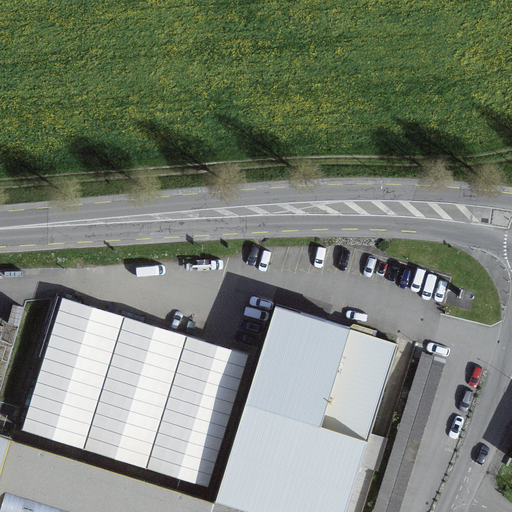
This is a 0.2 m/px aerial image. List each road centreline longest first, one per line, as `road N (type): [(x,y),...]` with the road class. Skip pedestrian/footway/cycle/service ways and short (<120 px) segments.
road 1 (track): [(511,153),(277,162),(0,188)]
road 2 (secondary): [(0,227),(322,207),(511,221)]
road 3 (residential): [(458,492),(511,371)]
